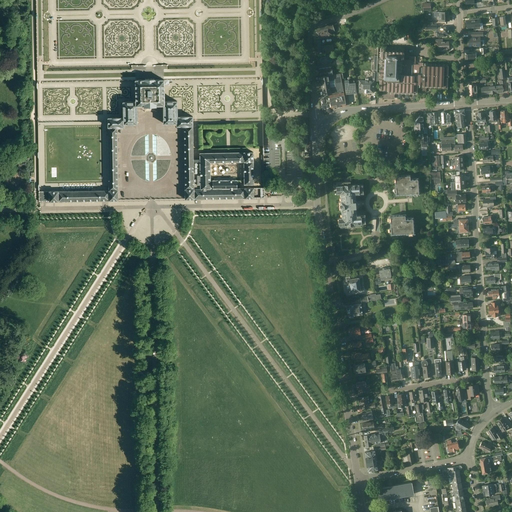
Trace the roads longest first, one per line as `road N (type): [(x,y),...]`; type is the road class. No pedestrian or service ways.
road 1 (residential): [(486,376),(469,103)]
road 2 (residential): [(345,397),(317,210),(322,128)]
road 3 (track): [(33,0),(36,208)]
road 4 (residential): [(322,128),(310,29),(385,0)]
road 5 (residential): [(486,376),(345,397)]
road 6 (residential): [(322,128),(352,110),(459,104)]
